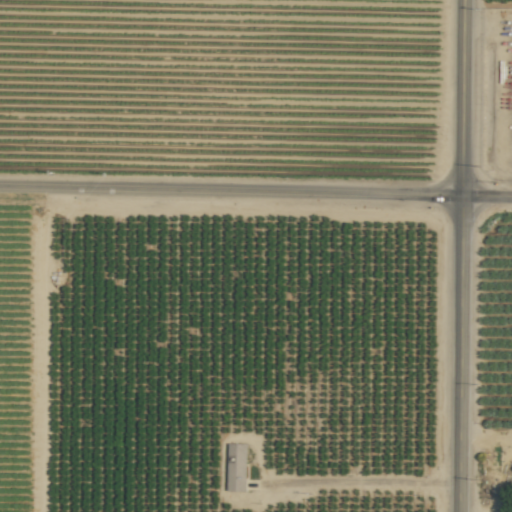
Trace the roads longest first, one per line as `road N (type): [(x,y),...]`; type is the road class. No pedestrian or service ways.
road 1 (tertiary): [(0,186),(511,195)]
road 2 (secondary): [(464,0),(461,511)]
